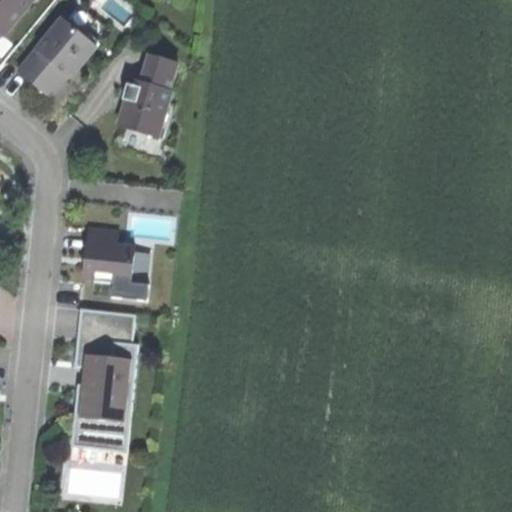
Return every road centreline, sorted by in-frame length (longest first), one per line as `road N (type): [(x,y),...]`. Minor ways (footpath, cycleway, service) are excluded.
road 1 (residential): [(14,511),(33,342)]
road 2 (residential): [(33,342),(53,184)]
road 3 (residential): [(53,184),(180,196)]
